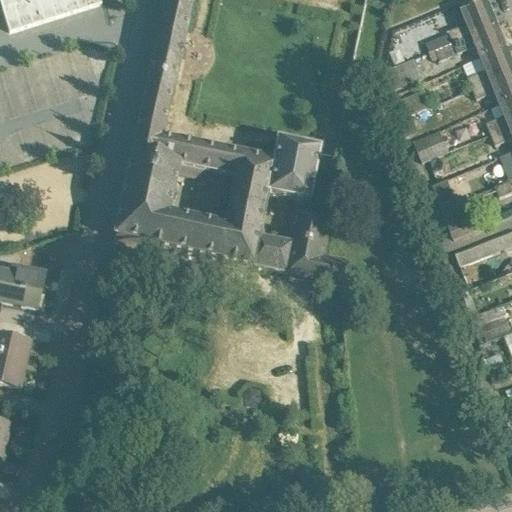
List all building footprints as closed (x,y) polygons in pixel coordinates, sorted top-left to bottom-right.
[(101,5),(99,0),(0,0),(0,3),(10,34),(80,12),(101,5)] [(194,0),(168,0),(114,240),(342,291),(345,262),(324,259),(332,224),(296,216),(289,249),(258,242),(268,199),(310,207),(321,153),(277,143),(272,164),(162,139),(194,0)] [(436,52),(437,53),(465,41),(499,27),(489,4),(463,15),(468,27),(450,35),(442,39),(442,40),(445,47),(436,51),(436,52)] [(477,49),(482,61),(508,50),(499,27),(465,41),(437,53),(441,64),(477,49)] [(445,47),(442,40),(426,46),(430,55),(436,52),(436,51),(445,47)] [(468,80),(473,92),(511,75),(511,59),(508,50),(482,61),(487,73),(468,80)] [(416,63),(387,75),(394,93),(423,82),(416,63)] [(495,94),(501,107),(511,102),(511,75),(473,92),(477,101),(495,94)] [(430,109),(425,95),(399,106),(404,119),(430,109)] [(505,118),(486,126),(491,136),(511,128),(511,102),(501,107),(505,118)] [(511,140),(511,128),(479,141),(470,145),(474,156),(511,140)] [(413,144),(421,164),(448,153),(440,133),(413,144)] [(511,182),(511,183),(499,188),(495,190),(499,201),(511,195),(511,182)] [(456,202),(448,183),(433,189),(441,208),(456,202)] [(465,202),(442,211),(454,242),(480,231),(476,221),(472,223),(465,204),(466,204),(465,202)] [(511,234),(455,257),(460,269),(511,249),(511,234)] [(0,303),(37,312),(37,311),(32,310),(35,298),(40,299),(45,278),(12,271),(10,278),(0,275),(0,303)] [(482,330),(487,344),(510,335),(504,321),(482,330)] [(511,361),(511,360),(511,334),(503,338),(511,361)] [(0,386),(19,391),(29,345),(0,338),(0,386)] [(0,462),(2,463),(10,428),(0,425),(0,462)]
